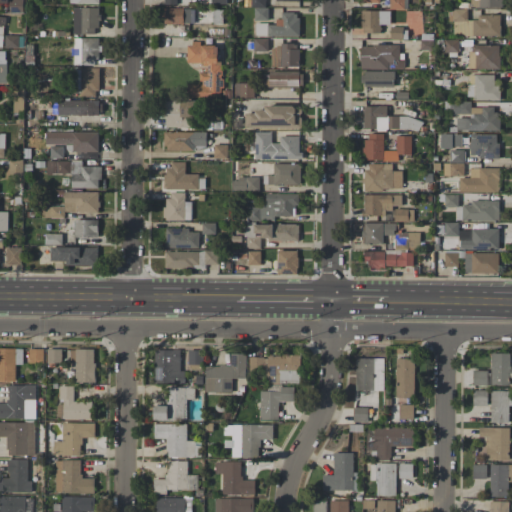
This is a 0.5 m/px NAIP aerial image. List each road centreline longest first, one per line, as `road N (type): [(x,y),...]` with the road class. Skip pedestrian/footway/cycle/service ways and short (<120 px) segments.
road 1 (residential): [(332,0),(328,390),(283,511)]
road 2 (residential): [(0,326),(511,332)]
road 3 (residential): [(130,0),(127,298)]
road 4 (primary): [(226,299),(0,297)]
road 5 (residential): [(125,328),(122,511)]
road 6 (residential): [(443,332),(440,511)]
